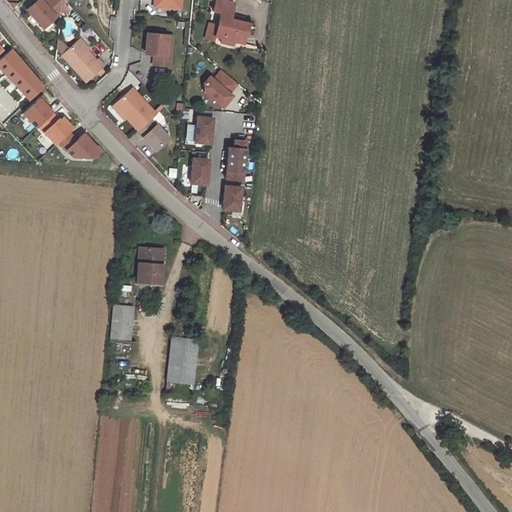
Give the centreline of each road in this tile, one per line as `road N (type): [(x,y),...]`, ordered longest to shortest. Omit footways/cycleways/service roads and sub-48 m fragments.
road 1 (unclassified): [(200,229),(388,396),(489,511)]
road 2 (unclassified): [(83,109),(200,229)]
road 3 (track): [(388,396),(511,450)]
road 4 (unclassified): [(0,8),(83,109)]
road 5 (residential): [(83,109),(120,69),(128,0)]
